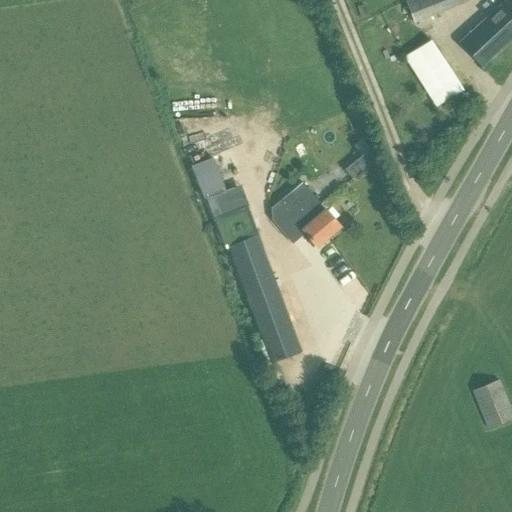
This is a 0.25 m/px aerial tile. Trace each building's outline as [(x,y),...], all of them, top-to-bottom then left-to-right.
[(466,0),(416,0),(405,5),(413,24),(467,2),(466,0)] [(511,0),(506,0),(461,44),(483,67),(511,38),(511,0)] [(426,46),(404,54),(412,76),(434,68),(426,46)] [(418,79),(431,98),(449,86),(437,67),(418,79)] [(341,227),(313,194),(302,183),(273,208),(274,221),(295,245),(307,235),(317,247),(341,227)] [(226,191),(206,198),(225,250),(227,248),(270,365),(303,353),(260,237),(259,236),(258,237),(247,207),(234,212),(226,191)] [(511,411),(499,380),(472,391),(487,430),(511,419),(511,411)]
